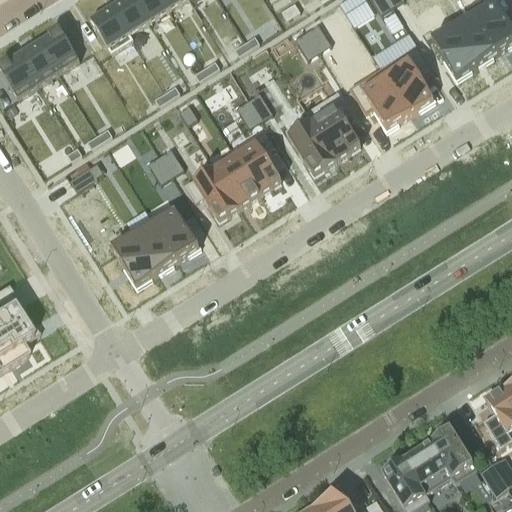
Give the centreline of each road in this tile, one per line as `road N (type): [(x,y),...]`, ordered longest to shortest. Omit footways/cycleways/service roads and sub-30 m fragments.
road 1 (residential): [(511,104),(111,353)]
road 2 (tertiary): [(511,234),(170,448)]
road 3 (residential): [(251,511),(511,350)]
road 4 (residential): [(0,174),(111,353)]
road 5 (residential): [(111,353),(0,424)]
